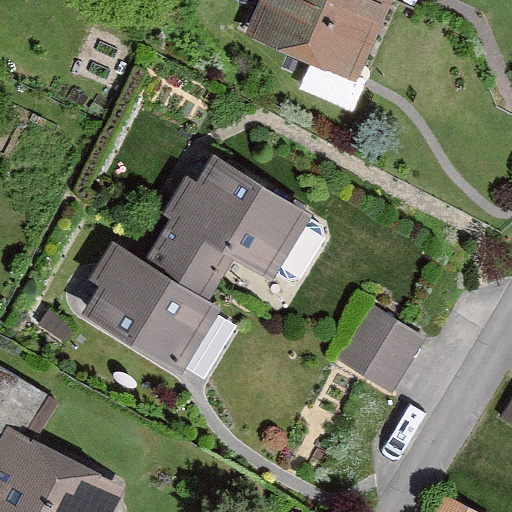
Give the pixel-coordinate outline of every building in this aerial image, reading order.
[(256,0),(243,32),(362,84),(399,0),(256,0)] [(185,235),(173,255),(235,292),(245,278),(290,304),(332,232),(229,173),(213,200),(197,191),(175,229),(185,235)] [(235,292),(173,255),(159,278),(123,256),(98,297),(112,305),(96,331),(196,391),(235,326),(220,317),(235,292)] [(380,320),(349,373),(404,404),(435,351),(380,320)] [(0,367),(0,432),(5,435),(9,426),(25,435),(48,394),(0,367)] [(5,435),(0,443),(0,511),(114,511),(127,490),(25,435),(9,426),(5,435)]
